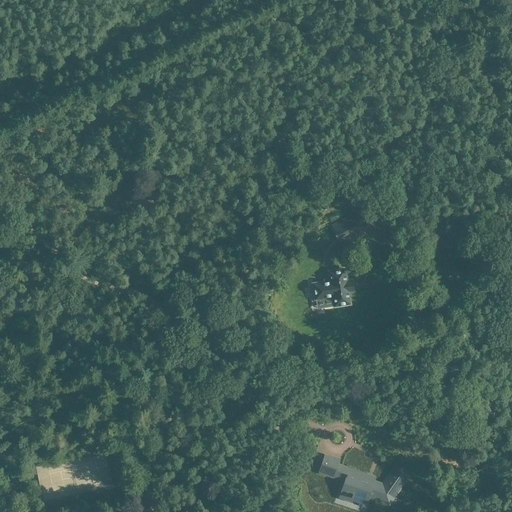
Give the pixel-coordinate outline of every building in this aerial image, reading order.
[(470,273),(472,260),(456,257),(453,270),(470,273)] [(345,269),(329,272),(330,281),(313,284),(315,300),(322,299),(324,307),(334,305),(334,307),(350,304),(348,292),(347,282),(345,269)] [(366,293),(370,302),(375,300),(371,291),(366,293)] [(325,457),(321,472),(347,481),(341,497),(358,503),(361,494),(389,503),(409,474),(396,465),(383,485),(366,479),(367,476),(337,466),(338,461),(325,457)] [(484,460),(476,466),(486,480),(495,473),(484,460)] [(479,491),(472,484),(462,494),(469,501),(479,491)] [(174,499),(173,511),(190,511),(191,499),(174,499)]
